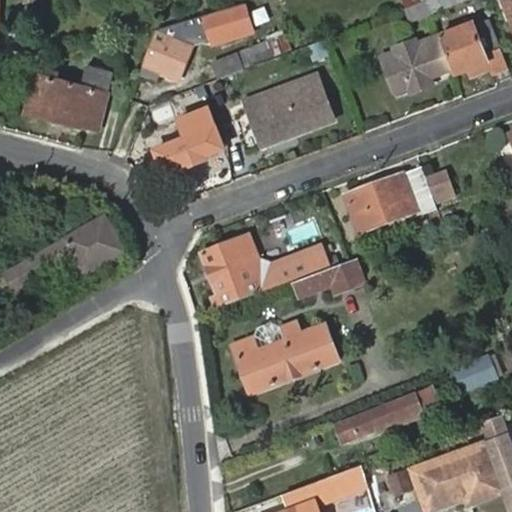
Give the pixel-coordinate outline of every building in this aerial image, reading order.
[(402,0),(406,9),(427,0),(402,0)] [(410,20),(432,12),(427,0),(406,9),(410,20)] [(432,12),(463,0),(427,0),(432,12)] [(216,40),(208,15),(158,29),(140,75),(159,82),(161,76),(181,83),(194,47),(216,40)] [(453,71),(456,78),(467,74),(490,65),(486,55),(473,22),(440,35),(453,71)] [(268,42),(212,63),(218,77),(292,49),(285,29),(265,37),(268,42)] [(435,77),(453,71),(440,35),(421,43),(420,40),(393,50),(394,53),(380,59),(396,100),(438,86),(435,77)] [(472,86),(511,72),(503,51),(502,49),(486,55),(490,65),(467,74),(472,86)] [(35,74),(25,117),(85,132),(86,129),(100,133),(115,74),(80,64),(74,83),(35,74)] [(317,76),(246,104),(262,148),(287,139),(285,133),(293,130),(295,136),(334,121),(317,76)] [(191,138),(158,152),(166,172),(184,165),(186,169),(207,160),(206,156),(222,149),(208,112),(186,121),(191,138)] [(285,133),(287,139),(295,136),(293,130),(285,133)] [(438,205),(437,204),(431,187),(427,178),(427,177),(423,166),(346,195),(359,234),(438,205)] [(458,197),(448,170),(427,177),(427,178),(431,187),(437,204),(458,197)] [(127,253),(106,216),(5,274),(18,296),(79,262),(87,275),(127,253)] [(203,253),(223,308),(330,267),(321,245),(270,265),(260,261),(250,235),(203,253)] [(356,262),(296,285),(301,297),(334,286),(337,294),(364,284),(356,262)] [(296,322),(282,328),(273,323),(259,329),(255,337),(234,346),(252,394),(339,361),(326,325),(301,335),(296,322)] [(494,355),(451,373),(459,394),(503,378),(494,355)] [(433,385),(335,425),(342,443),(379,428),(380,432),(425,414),(424,411),(441,404),(433,385)] [(479,424),(486,442),(503,492),(510,511),(511,511),(511,434),(505,415),(479,424)] [(503,492),(486,442),(378,480),(384,499),(418,488),(426,511),(467,498),(469,504),(503,492)] [(346,511),(357,511),(376,506),(364,471),(336,481),(346,511)] [(283,511),(316,511),(312,501),(283,511)]
